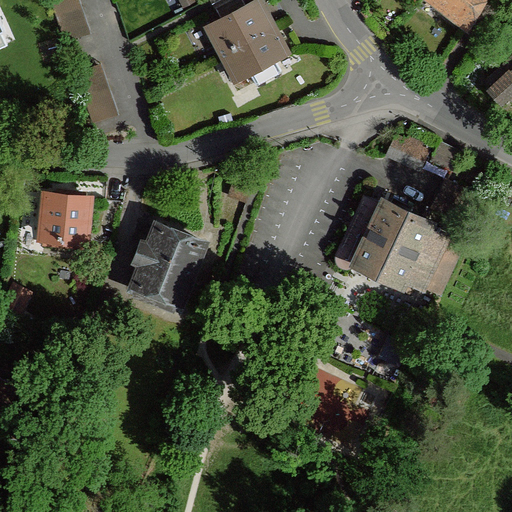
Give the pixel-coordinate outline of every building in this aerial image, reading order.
[(32,5),(30,0),(8,0),(12,11),(32,5)] [(92,34),(80,0),(54,0),(69,42),(92,34)] [(261,0),(256,0),(209,24),(222,51),(275,24),(261,0)] [(434,0),(466,26),(471,25),(486,2),(486,0),(434,0)] [(0,16),(0,51),(13,46),(0,16)] [(275,24),(222,51),(237,78),(250,72),(275,58),(289,51),(275,24)] [(78,101),(54,27),(22,37),(45,112),(78,101)] [(283,71),(275,58),(250,72),(257,85),(283,71)] [(511,60),(494,77),(498,81),(490,88),(504,102),(511,95),(511,94),(511,60)] [(120,115),(103,65),(80,73),(97,122),(120,115)] [(414,165),(424,142),(412,136),(410,140),(398,134),(389,153),(414,165)] [(468,155),(442,142),(434,158),(460,171),(468,155)] [(256,178),(239,172),(232,190),(249,196),(256,178)] [(449,178),(436,206),(463,220),(476,192),(449,178)] [(85,238),(89,197),(47,193),(43,234),(85,238)] [(358,261),(384,204),(365,195),(338,253),(338,259),(342,265),(348,267),(354,266),(358,261)] [(384,204),(358,261),(403,281),(405,278),(427,288),(450,236),(430,225),(431,222),(385,201),(384,204)] [(202,242),(160,225),(138,281),(180,298),(202,242)] [(465,243),(450,236),(427,288),(442,294),(465,243)] [(321,418),(349,417),(347,375),(319,376),(321,418)]
